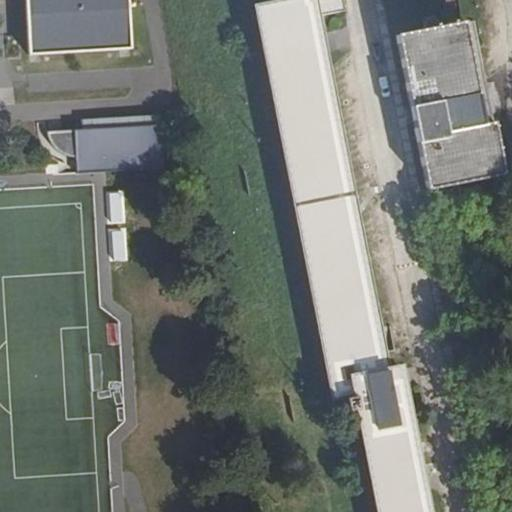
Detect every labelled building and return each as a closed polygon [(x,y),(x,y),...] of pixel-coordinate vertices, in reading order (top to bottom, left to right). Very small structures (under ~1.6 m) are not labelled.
[(24,0),(28,54),(131,46),(128,0),(24,0)] [(308,0),(295,0),(282,3),(254,8),(333,397),(353,392),(350,378),(384,371),(311,13),(308,0)] [(295,0),(308,0),(311,13),(338,8),(336,0),(281,0),(282,3),(295,0)] [(464,21),(395,34),(427,190),(504,176),(493,121),(485,123),(464,21)] [(75,154),(75,171),(160,168),(158,120),(50,123),(51,155),(75,154)] [(350,378),(353,392),(377,511),(425,511),(397,368),(384,371),(350,378)]
